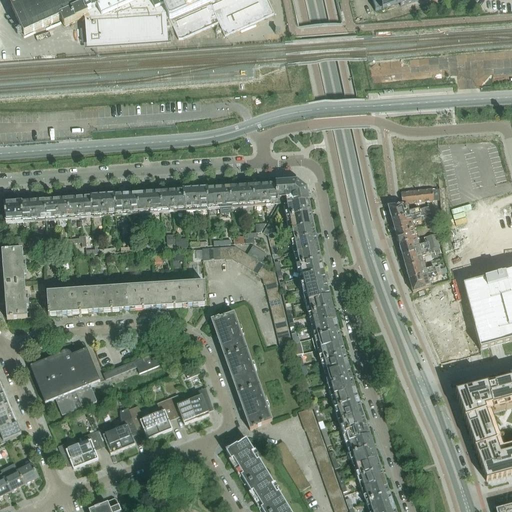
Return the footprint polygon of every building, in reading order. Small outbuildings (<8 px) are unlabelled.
[(224,38),(271,17),(274,16),(266,0),(31,0),(11,9),(24,36),(60,20),(64,28),(84,19),(85,22),(87,50),(168,44),(166,29),(169,29),(172,28),(178,41),(183,41),(218,24),(224,38)] [(381,13),(419,0),(371,0),(375,11),(381,9),(381,13)] [(511,212),(493,142),(394,149),(400,189),(418,186),(416,171),(475,167),(504,275),(511,273),(511,212)] [(277,199),(285,198),(296,184),(276,185),(277,199)] [(285,198),(287,206),(308,202),(306,191),(296,184),(285,198)] [(270,187),(264,187),(266,205),(270,205),(270,202),(277,201),(277,199),(276,185),(270,185),(270,187)] [(259,186),(252,187),(254,206),(266,205),(264,187),(259,187),(259,186)] [(247,188),(241,189),(243,207),(254,206),(252,187),(247,187),(247,188)] [(224,190),(218,190),(220,208),(231,208),(230,188),(224,189),(224,190)] [(236,188),(230,188),(231,208),(243,207),(241,189),(236,189),(236,188)] [(206,190),(195,191),(196,210),(208,209),(206,190)] [(213,190),(206,190),(208,209),(220,208),(218,190),(213,191),(213,190)] [(195,191),(183,192),(185,211),(196,210),(195,191)] [(388,208),(392,223),(404,220),(405,222),(420,217),(420,219),(430,216),(429,214),(427,208),(419,211),(408,214),(406,206),(428,203),(433,203),(432,191),(401,195),(402,206),(391,207),(388,208)] [(178,193),(172,194),(173,212),(185,211),(183,192),(178,192),(178,193)] [(155,195),(149,195),(150,214),(161,213),(160,193),(154,194),(155,195)] [(167,193),(160,193),(161,213),(173,212),(172,194),(167,194),(167,193)] [(143,194),(137,195),(138,215),(150,214),(149,195),(143,196),(143,194)] [(131,197),(126,197),(127,216),(138,215),(137,195),(131,195),(131,197)] [(120,196),(114,197),(115,217),(127,216),(126,197),(120,197),(120,196)] [(102,197),(91,198),(92,218),(104,218),(102,197)] [(114,197),(102,197),(104,218),(115,217),(114,197)] [(81,219),(92,218),(91,198),(85,199),(85,200),(79,200),(81,219)] [(62,202),(56,202),(58,221),(69,220),(68,200),(62,200),(62,202)] [(69,220),(81,219),(79,200),(74,201),(74,200),(68,200),(69,220)] [(51,201),(45,202),(46,222),(58,221),(56,202),(51,202),(51,201)] [(35,223),(46,222),(45,202),(39,202),(39,203),(33,204),(35,223)] [(285,214),(286,219),(310,214),(308,202),(287,206),(288,213),(285,214)] [(22,204),(23,224),(35,223),(33,204),(28,204),(27,203),(22,203),(22,204)] [(22,204),(6,205),(5,207),(6,225),(23,224),(22,204)] [(291,230),(313,226),(310,214),(286,219),(287,224),(290,223),(291,230)] [(422,222),(424,221),(424,220),(430,218),(430,216),(420,219),(420,217),(405,222),(404,220),(392,223),(396,236),(414,231),(412,225),(422,222)] [(255,225),(255,233),(260,233),(265,224),(255,225)] [(316,238),(313,226),(291,230),(293,238),(289,239),(290,244),(316,238)] [(396,236),(399,246),(416,240),(414,231),(396,236)] [(246,240),(247,244),(253,244),(253,239),(256,238),(255,233),(246,234),(246,238),(246,240)] [(416,240),(399,246),(403,259),(430,251),(430,250),(433,249),(433,250),(439,248),(436,235),(417,241),(416,240)] [(174,236),(166,237),(167,250),(175,250),(174,236)] [(247,244),(246,240),(244,240),(244,236),(233,236),(233,245),(247,244)] [(318,250),(316,238),(290,244),(292,249),(294,249),(296,255),(318,250)] [(187,240),(175,241),(176,250),(187,249),(187,240)] [(255,260),(259,263),(265,254),(252,246),(246,255),(250,257),(255,260)] [(232,261),(235,248),(225,248),(226,260),(226,261),(232,261)] [(238,264),(245,254),(235,248),(232,261),(238,265),(239,264),(238,264)] [(441,255),(439,248),(433,250),(435,257),(441,255)] [(295,263),(296,268),(321,262),(318,250),(296,255),(298,262),(295,263)] [(5,286),(25,285),(22,251),(2,252),(5,286)] [(403,259),(406,271),(424,266),(422,259),(431,257),(430,251),(403,259)] [(158,266),(166,265),(166,254),(157,254),(158,266)] [(243,267),(250,257),(246,255),(245,254),(238,264),(239,264),(243,267)] [(243,267),(248,270),(255,260),(250,257),(243,267)] [(259,263),(255,260),(248,270),(253,273),(259,263)] [(322,268),(321,262),(296,268),(297,272),(300,272),(302,279),(323,274),(322,268)] [(253,273),(257,276),(264,266),(259,263),(253,273)] [(273,272),(264,266),(257,276),(257,277),(263,280),(273,272)] [(446,269),(445,270),(441,271),(440,269),(436,271),(435,269),(426,272),(424,266),(406,271),(409,283),(446,272),(446,269)] [(264,285),(276,282),(273,272),(263,280),(264,285)] [(413,294),(431,288),(429,283),(439,280),(438,279),(443,277),(443,276),(447,274),(446,272),(409,283),(413,294)] [(511,273),(504,275),(463,286),(480,351),(511,342),(511,273)] [(300,287),(301,291),(326,285),(323,274),(302,279),(304,286),(300,287)] [(276,282),(264,285),(266,290),(277,288),(276,282)] [(175,308),(206,306),(205,283),(173,285),(175,308)] [(28,319),(25,285),(5,286),(7,320),(28,319)] [(175,308),(173,285),(142,287),(143,310),(171,308),(175,308)] [(306,296),(308,303),(329,298),(327,292),(326,285),(301,291),(303,297),(306,296)] [(143,310),(142,287),(110,289),(112,312),(143,310)] [(279,293),(277,288),(266,290),(267,296),(279,293)] [(112,312),(110,289),(79,292),(80,314),(112,312)] [(80,314),(79,292),(47,294),(49,316),(80,314)] [(280,299),(279,293),(267,296),(268,301),(280,299)] [(440,295),(417,305),(442,361),(480,351),(474,329),(456,333),(440,295)] [(307,311),(308,316),(332,310),(329,298),(308,303),(309,311),(307,311)] [(268,301),(270,307),(281,304),(280,299),(268,301)] [(282,310),(281,304),(270,307),(271,312),(282,310)] [(272,318),(284,315),(282,310),(271,312),(272,318)] [(312,320),(314,327),(335,322),(332,310),(308,316),(309,321),(312,320)] [(219,318),(211,321),(224,358),(247,350),(234,314),(220,319),(219,318)] [(274,323),(285,321),(284,315),(272,318),(274,323)] [(274,323),(275,329),(286,326),(285,321),(274,323)] [(312,335),(313,339),(338,333),(335,322),(314,327),(309,328),(311,335),(312,335)] [(288,332),(286,326),(275,329),(277,334),(288,332)] [(289,337),(288,332),(277,334),(278,340),(289,337)] [(318,344),(320,351),(341,345),(338,333),(313,339),(315,344),(318,344)] [(293,344),(300,343),(298,338),(297,338),(295,334),(291,335),(293,344)] [(279,345),(290,343),(289,337),(278,340),(279,345)] [(300,343),(293,344),(296,356),(303,355),(300,346),(300,343)] [(318,358),(320,363),(344,356),(343,351),(341,345),(320,351),(321,357),(318,358)] [(90,387),(100,383),(100,382),(87,350),(71,357),(70,355),(70,354),(68,353),(66,353),(63,353),(61,354),(60,356),(30,368),(45,405),(55,401),(55,402),(55,401),(61,416),(61,417),(62,417),(96,403),(96,402),(90,388),(90,387)] [(105,381),(118,376),(169,356),(166,350),(103,375),(105,380),(105,381)] [(260,386),(247,350),(224,358),(237,394),(260,386)] [(325,367),(327,374),(348,368),(344,356),(320,363),(322,368),(325,367)] [(185,373),(188,380),(201,375),(198,368),(185,373)] [(351,380),(348,368),(327,374),(329,381),(325,382),(327,386),(351,380)] [(331,390),(334,397),(355,391),(351,380),(327,386),(328,391),(331,390)] [(511,380),(455,395),(486,483),(511,476),(511,380)] [(257,427),(272,422),(260,386),(237,394),(250,431),(257,428),(257,427)] [(198,399),(190,402),(198,421),(210,416),(206,406),(212,403),(207,389),(196,394),(198,399)] [(333,405),(334,410),(358,403),(355,391),(334,397),(336,404),(333,405)] [(0,397),(0,409),(9,405),(5,395),(0,397)] [(179,396),(168,401),(175,418),(181,416),(185,426),(198,421),(190,402),(182,405),(179,396)] [(161,414),(153,417),(161,436),(173,431),(169,420),(175,418),(168,401),(158,405),(161,414)] [(338,413),(341,421),(362,414),(358,403),(334,410),(335,414),(338,413)] [(9,405),(0,409),(0,420),(13,415),(9,405)] [(129,411),(133,419),(138,432),(144,430),(148,441),(161,436),(153,417),(145,420),(143,414),(138,407),(129,411)] [(124,428),(116,431),(124,450),(136,445),(132,435),(138,432),(133,419),(129,411),(129,409),(121,412),(122,423),(124,428)] [(310,409),(298,414),(301,421),(313,416),(310,409)] [(365,426),(362,414),(341,421),(343,427),(340,428),(341,433),(365,426)] [(13,415),(0,420),(0,431),(17,425),(13,415)] [(320,415),(316,416),(320,428),(324,426),(320,416),(320,415)] [(313,416),(301,421),(303,426),(315,422),(313,416)] [(315,422),(303,426),(305,432),(317,428),(315,422)] [(17,425),(0,431),(0,442),(1,444),(21,436),(17,425)] [(324,439),(328,438),(324,426),(320,428),(324,439)] [(348,444),(369,437),(367,431),(365,426),(341,433),(343,438),(346,437),(348,444)] [(317,428),(305,432),(306,432),(308,437),(319,433),(317,428)] [(111,455),(124,450),(116,431),(108,435),(106,429),(95,433),(101,447),(107,445),(111,455)] [(87,443),(79,446),(87,465),(99,460),(95,449),(101,447),(95,433),(85,437),(87,443)] [(319,433),(308,437),(310,442),(321,438),(319,433)] [(349,457),(373,449),(369,437),(348,444),(350,451),(348,452),(349,457)] [(321,438),(310,442),(311,447),(323,443),(321,438)] [(226,453),(246,485),(267,473),(247,440),(226,453)] [(74,470),(87,465),(79,446),(71,449),(69,443),(59,447),(65,461),(70,459),(74,470)] [(276,454),(286,448),(283,443),(273,449),(276,454)] [(323,443),(311,447),(313,453),(324,449),(323,443)] [(279,459),(289,453),(286,448),(276,454),(279,459)] [(324,449),(313,453),(315,458),(326,454),(324,449)] [(356,467),(376,460),(373,449),(349,457),(351,462),(354,461),(356,467)] [(282,464),(292,458),(289,453),(279,459),(282,464)] [(326,454),(315,458),(317,463),(328,459),(326,454)] [(292,458),(282,464),(285,469),(295,462),(292,458)] [(328,459),(317,463),(319,469),(330,465),(328,459)] [(357,479),(380,471),(376,460),(356,467),(358,474),(356,475),(357,479)] [(295,462),(285,469),(288,473),(298,467),(295,462)] [(32,465),(17,472),(25,486),(39,479),(32,465)] [(330,465),(319,469),(321,474),(332,470),(330,465)] [(298,467),(288,473),(291,478),(301,472),(298,467)] [(332,470),(321,474),(323,479),(334,475),(332,470)] [(384,483),(380,471),(357,479),(359,484),(362,484),(364,490),(384,483)] [(11,493),(25,486),(17,472),(4,479),(11,493)] [(301,472),(291,478),(294,483),(304,477),(301,472)] [(340,485),(344,484),(340,472),(336,474),(340,485)] [(246,485),(262,511),(274,511),(286,505),(267,473),(246,485)] [(334,475),(323,479),(325,485),(336,481),(334,475)] [(304,477),(294,483),(297,488),(307,482),(304,477)] [(4,479),(0,480),(0,498),(11,493),(4,479)] [(336,481),(325,485),(327,490),(338,486),(336,481)] [(307,482),(297,488),(300,493),(310,487),(307,482)] [(364,498),(365,503),(389,495),(384,483),(364,490),(366,497),(364,498)] [(338,486),(327,490),(328,495),(339,491),(338,486)] [(330,501),(341,497),(339,491),(328,495),(330,501)] [(370,507),(371,511),(376,511),(392,507),(391,502),(389,495),(365,503),(367,508),(370,507)] [(332,506),(343,502),(341,497),(330,501),(332,506)] [(89,511),(121,511),(119,506),(116,501),(89,511)] [(334,511),(345,507),(343,502),(332,506),(334,511)]
